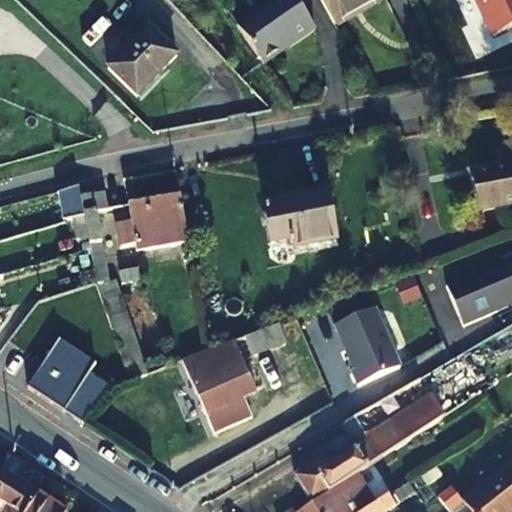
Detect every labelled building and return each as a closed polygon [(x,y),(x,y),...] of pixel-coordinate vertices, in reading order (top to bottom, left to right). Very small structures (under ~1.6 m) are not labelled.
[(374,0),(317,0),(333,29),(378,5),(374,0)] [(511,0),(474,0),(493,40),(511,30),(511,0)] [(241,38),(260,65),(286,46),(288,49),(313,31),(293,2),(241,38)] [(172,55),(143,27),(103,69),(135,99),(155,78),(153,75),(172,55)] [(511,203),(511,145),(509,146),(511,168),(473,176),(479,211),(511,203)] [(61,223),(81,217),(78,199),(76,187),(56,192),(61,223)] [(327,193),(262,205),(270,247),(290,242),(291,249),(336,240),(327,193)] [(129,383),(146,376),(112,282),(106,284),(93,214),(104,211),(101,195),(78,199),(81,217),(93,285),(112,336),(129,383)] [(187,242),(179,197),(126,206),(129,222),(116,224),(119,247),(133,245),(134,252),(187,242)] [(190,261),(188,250),(181,251),(183,263),(190,261)] [(511,304),(511,257),(446,286),(463,326),(511,304)] [(116,274),(118,285),(141,279),(139,270),(116,274)] [(398,368),(372,310),(333,327),(352,371),(349,372),(356,387),(398,368)] [(277,327),(244,339),(251,357),(284,343),(277,327)] [(232,343),(252,389),(263,383),(251,357),(244,339),(232,343)] [(60,340),(28,388),(82,424),(111,388),(90,374),(96,364),(60,340)] [(206,353),(179,363),(214,433),(250,415),(240,395),(252,389),(232,343),(206,353)] [(391,422),(405,444),(442,420),(427,398),(391,422)] [(294,477),(312,504),(373,464),(381,459),(405,444),(391,422),(368,436),(371,440),(340,461),(336,455),(329,454),(294,477)] [(511,442),(501,452),(511,464),(511,442)] [(361,511),(385,496),(392,492),(373,464),(312,504),(299,511),(361,511)] [(511,511),(511,467),(511,465),(462,503),(469,511),(511,511)] [(26,511),(37,498),(0,474),(0,502),(5,506),(1,511),(26,511)] [(385,496),(361,511),(384,511),(392,506),(385,496)] [(58,511),(37,498),(26,511),(58,511)]
